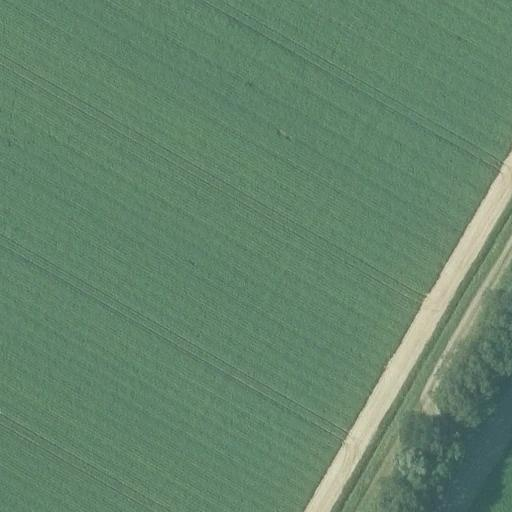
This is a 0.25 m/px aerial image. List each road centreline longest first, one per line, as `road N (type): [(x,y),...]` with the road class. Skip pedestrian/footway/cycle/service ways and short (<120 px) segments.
road 1 (track): [(511,249),(427,403),(435,422),(472,440)]
road 2 (track): [(427,403),(361,511)]
